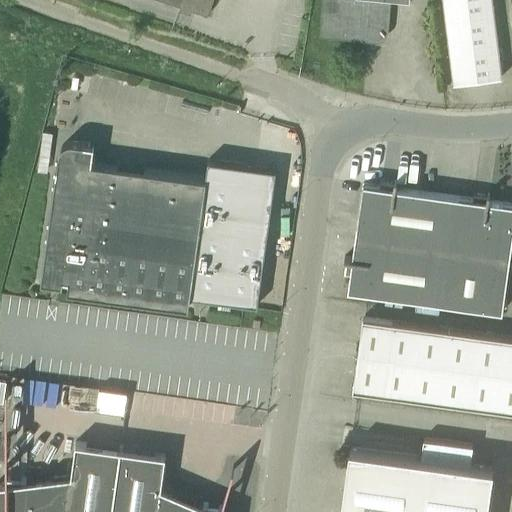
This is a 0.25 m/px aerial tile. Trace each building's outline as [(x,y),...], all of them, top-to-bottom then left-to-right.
[(167,0),(208,14),(212,0),(167,0)] [(400,0),(410,1),(409,0),(323,0),(321,15),(324,16),(323,26),(325,29),(324,32),(327,32),(329,34),(342,36),(344,34),(347,34),(349,36),(362,37),(364,36),(367,36),(369,38),(374,39),(383,30),(387,35),(388,35),(383,29),(387,27),(389,0),(400,0)] [(444,0),(454,82),(502,76),(492,0),(444,0)] [(59,150),(59,152),(41,280),(65,284),(66,279),(72,280),(70,291),(189,307),(207,178),(92,162),(94,144),(74,141),(71,141),(70,141),(67,142),(66,142),(64,143),(62,145),(61,147),(60,149),(59,150)] [(355,236),(449,249),(456,196),(396,187),(397,179),(395,179),(394,181),(381,179),(380,185),(363,183),(355,236)] [(456,196),(449,249),(441,302),(503,310),(511,242),(511,203),(489,200),(490,192),(488,192),(488,194),(474,192),(473,198),(456,196)] [(441,302),(449,249),(355,236),(353,257),(345,256),(344,258),(346,258),(344,272),(350,273),(348,289),(441,302)] [(511,336),(363,316),(353,388),(511,409),(511,336)] [(127,392),(99,388),(96,410),(124,414),(127,392)] [(350,447),(341,511),(487,511),(494,467),(470,464),(473,444),(424,437),(421,457),(350,447)] [(0,482),(0,511),(112,511),(121,447),(76,441),(71,474),(27,479),(27,478),(6,475),(5,482),(0,482)] [(223,511),(224,506),(203,503),(203,504),(162,486),(166,454),(121,447),(112,511),(223,511)]
